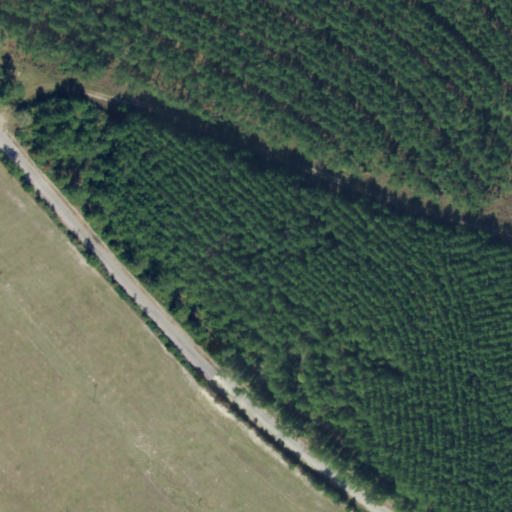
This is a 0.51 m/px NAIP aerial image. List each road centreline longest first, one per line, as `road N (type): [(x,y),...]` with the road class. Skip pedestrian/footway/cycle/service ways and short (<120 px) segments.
road 1 (residential): [(511,225),(376,164),(223,115),(0,125)]
road 2 (residential): [(371,511),(219,379),(0,142)]
